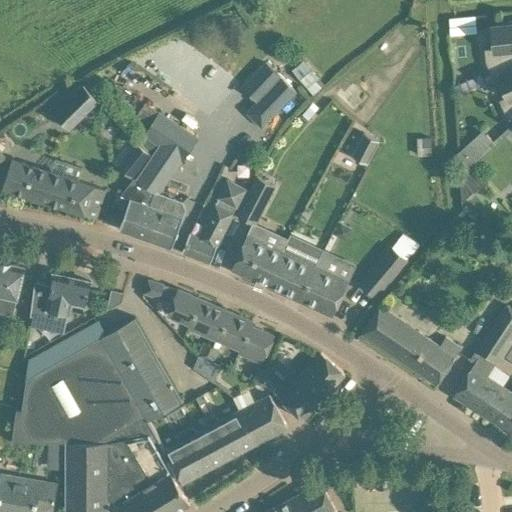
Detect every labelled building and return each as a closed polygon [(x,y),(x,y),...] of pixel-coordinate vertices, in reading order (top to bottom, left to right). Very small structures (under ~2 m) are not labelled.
[(474,14),(448,16),(449,33),(451,33),(475,31),(475,26),(474,16),(474,14)] [(494,78),(511,69),(511,19),(508,20),(505,23),(491,25),(493,47),(485,48),(486,61),(494,78)] [(298,89),(269,60),(245,84),(258,97),(247,108),(263,124),(298,89)] [(304,60),(292,70),(307,87),(319,77),(304,60)] [(511,119),(511,69),(494,78),(494,79),(499,77),(507,96),(499,99),(505,111),(511,119)] [(54,113),(69,128),(99,98),(83,83),(54,113)] [(310,105),(302,114),(308,119),(316,110),(310,105)] [(160,110),(145,132),(160,142),(146,163),(164,176),(179,155),(183,158),(198,136),(160,110)] [(496,144),(482,129),(458,152),(460,177),(496,144)] [(363,132),(352,154),(369,162),(380,140),(363,132)] [(418,154),(431,154),(430,137),(418,137),(418,154)] [(139,144),(121,167),(134,177),(134,176),(151,154),(139,144)] [(68,209),(78,179),(12,158),(2,187),(68,209)] [(130,197),(119,227),(172,247),(183,217),(182,216),(185,208),(182,201),(160,193),(154,191),(164,176),(146,163),(136,178),(134,176),(134,177),(121,194),(130,197)] [(254,225),(256,221),(273,187),(256,177),(236,216),(251,224),(254,225)] [(233,211),(246,187),(227,178),(217,197),(218,198),(215,203),(213,202),(198,234),(190,230),(182,251),(210,262),(217,243),(233,211)] [(78,179),(68,209),(85,214),(96,217),(106,189),(78,179)] [(247,233),(231,268),(266,285),(283,250),(247,233)] [(374,297),(407,259),(393,246),(360,284),(374,297)] [(299,300),(316,265),(283,250),(266,285),(299,300)] [(0,294),(17,299),(24,266),(0,260),(0,294)] [(299,300),(333,315),(349,280),(316,265),(299,300)] [(86,304),(91,280),(54,272),(51,284),(35,280),(31,314),(49,318),(52,309),(69,312),(71,301),(86,304)] [(160,297),(164,283),(148,278),(144,292),(160,297)] [(112,287),(108,306),(109,307),(121,300),(124,289),(112,287)] [(191,326),(203,298),(178,288),(167,312),(190,322),(189,325),(191,326)] [(215,337),(227,309),(203,298),(191,326),(215,337)] [(380,304),(361,332),(437,383),(462,348),(445,336),(440,345),(380,304)] [(479,349),(499,362),(511,342),(511,306),(508,304),(479,349)] [(239,347),(251,319),(227,309),(215,337),(239,347)] [(182,400),(136,316),(107,332),(100,319),(29,358),(21,411),(17,410),(12,440),(66,441),(102,441),(110,441),(146,420),(154,416),(182,400)] [(263,362),(275,334),(252,324),(253,320),(251,319),(239,347),(241,348),(239,351),(263,362)] [(204,342),(198,354),(206,358),(211,345),(204,342)] [(211,345),(206,358),(213,361),(219,348),(211,345)] [(303,419),(345,373),(321,351),(279,397),(303,419)] [(511,394),(511,392),(487,376),(495,364),(480,355),(472,366),(454,394),(495,421),(511,394)] [(261,383),(266,370),(259,367),(253,379),(261,383)] [(15,376),(0,372),(0,400),(7,402),(15,376)] [(203,393),(195,397),(199,405),(207,401),(203,393)] [(255,443),(287,426),(270,394),(240,410),(238,411),(239,411),(255,443)] [(511,394),(495,421),(511,431),(511,394)] [(182,406),(174,410),(178,418),(186,413),(182,406)] [(174,410),(166,414),(171,422),(178,418),(174,410)] [(215,413),(206,418),(211,426),(228,458),(255,443),(239,411),(219,422),(215,413)] [(193,425),(185,429),(206,469),(228,458),(211,426),(197,434),(193,425)] [(182,482),(206,469),(185,429),(176,434),(181,442),(166,451),(182,482)] [(174,511),(191,502),(179,484),(171,470),(149,433),(126,438),(125,438),(110,441),(102,441),(66,441),(66,449),(65,511),(109,511),(109,499),(125,499),(132,511),(174,511)] [(48,448),(48,468),(64,468),(65,449),(48,448)] [(35,511),(36,508),(52,511),(56,483),(27,478),(26,486),(0,481),(0,511),(35,511)] [(337,511),(321,481),(299,493),(309,511),(337,511)] [(309,511),(299,493),(278,504),(282,511),(309,511)]
